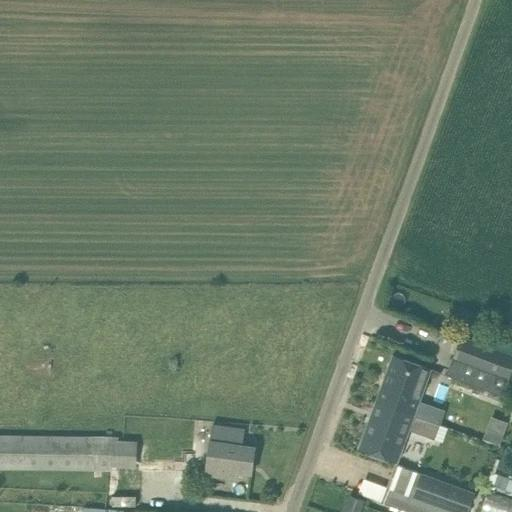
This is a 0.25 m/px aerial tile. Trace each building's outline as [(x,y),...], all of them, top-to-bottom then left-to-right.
[(462,335),(447,375),(504,395),(511,373),(511,353),(510,353),(511,347),(511,342),(476,330),(473,339),(462,335)] [(377,401),(441,425),(446,410),(419,401),(431,368),(394,354),(377,401)] [(436,439),(441,425),(377,401),(360,448),(397,462),(409,429),(436,439)] [(494,415),(485,438),(502,444),(510,421),(494,415)] [(211,441),(206,473),(235,478),(236,470),(252,473),(256,447),(242,445),(245,429),(213,425),(211,441)] [(104,437),(0,435),(0,467),(111,470),(111,466),(137,467),(137,470),(185,471),(185,454),(197,454),(197,442),(118,441),(118,438),(112,438),(112,431),(104,431),(104,437)] [(468,511),(475,493),(395,464),(382,502),(408,511),(468,511)] [(511,511),(511,499),(488,491),(480,511),(511,511)] [(360,511),(365,500),(351,494),(344,511),(360,511)]
